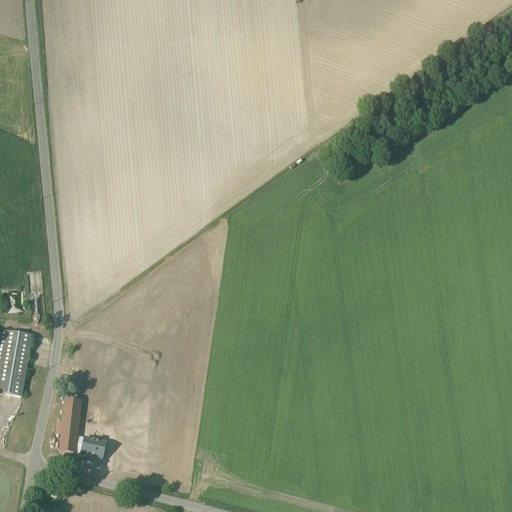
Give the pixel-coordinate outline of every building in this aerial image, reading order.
[(0,395),(20,399),(31,338),(0,332),(0,395)] [(106,399),(110,363),(78,361),(75,392),(65,391),(63,406),(58,405),(54,436),(61,437),(58,454),(80,458),(83,439),(78,438),(81,409),(117,412),(118,400),(106,399)] [(135,473),(146,408),(123,404),(112,464),(110,464),(110,469),(118,471),(119,466),(127,467),(126,471),(126,472),(135,473)] [(80,458),(101,462),(105,444),(104,444),(84,438),(83,439),(80,458)] [(15,511),(21,491),(11,488),(4,511),(15,511)]
